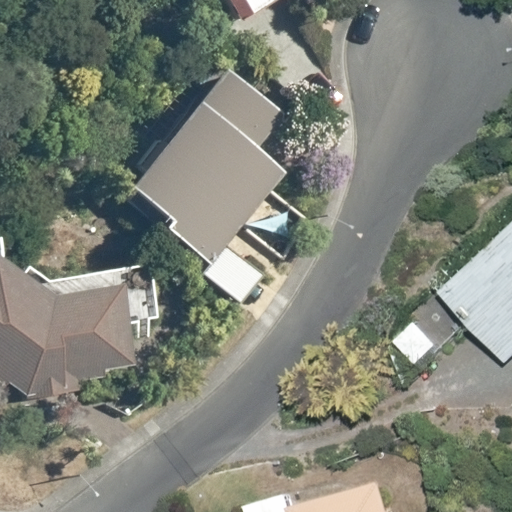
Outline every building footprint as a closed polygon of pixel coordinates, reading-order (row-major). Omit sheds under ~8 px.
[(231,0),(244,20),(271,0),(231,0)] [(278,117),(223,71),(121,192),(165,229),(160,234),(201,269),(197,275),(233,305),(260,273),(225,245),(282,177),(250,151),(278,117)] [(511,226),(445,289),(511,361),(511,226)] [(0,385),(20,399),(76,394),(74,380),(132,365),(123,332),(160,326),(147,256),(46,279),(24,264),(17,274),(1,267),(0,256),(0,385)] [(444,346),(418,318),(392,342),(418,370),(444,346)] [(394,511),(385,477),(296,502),(292,487),(246,500),(249,511),(394,511)]
